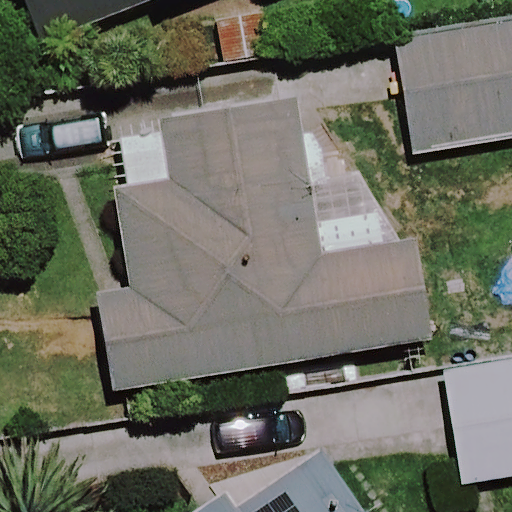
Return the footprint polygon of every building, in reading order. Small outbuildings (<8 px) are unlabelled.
[(157,0),(5,0),(26,52),(157,0)] [(511,141),(511,74),(504,32),(377,57),(399,164),(511,141)] [(91,406),(108,403),(115,440),(295,404),(288,368),(411,343),(380,186),(293,204),(274,109),(152,133),(163,189),(96,203),(114,292),(70,301),(91,406)] [(511,481),(511,364),(428,378),(447,492),(511,481)] [(332,511),(297,453),(200,511),(332,511)]
